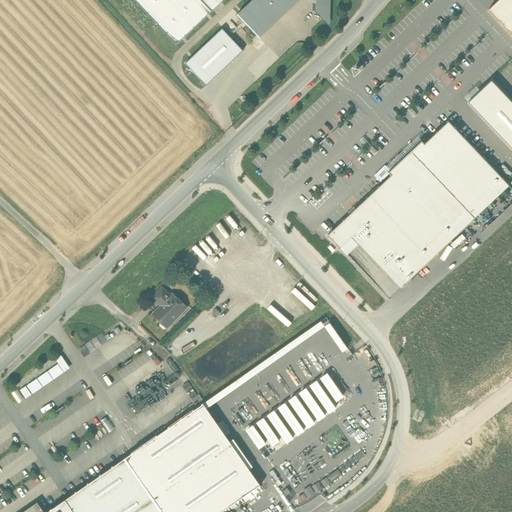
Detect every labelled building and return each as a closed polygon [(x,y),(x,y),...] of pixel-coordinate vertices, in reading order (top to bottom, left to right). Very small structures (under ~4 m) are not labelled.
[(212,10),(202,0),(140,0),(179,41),(212,10)] [(222,0),(202,0),(212,10),(222,0)] [(252,0),(238,14),(259,37),(298,0),(252,0)] [(329,0),(315,0),(317,1),(316,10),(324,17),(329,12),(329,0)] [(511,0),(498,0),(489,9),(489,10),(511,34),(511,0)] [(221,25),(181,61),(202,84),(242,48),(221,25)] [(286,49),(274,37),(266,45),(278,57),(286,49)] [(511,100),(492,79),(468,101),(511,146),(511,100)] [(399,288),(509,180),(449,119),(448,121),(425,142),(422,139),(388,172),(392,175),(328,235),(340,247),(351,237),(358,244),(399,288)] [(358,244),(351,237),(340,247),(347,255),(358,244)] [(171,296),(162,287),(153,297),(162,305),(153,314),(167,327),(186,307),(173,293),(171,296)] [(322,325),(337,351),(346,345),(331,319),(322,325)] [(296,341),(320,325),(317,320),(293,337),(296,341)] [(83,356),(94,350),(89,340),(78,346),(83,356)] [(25,397),(70,368),(61,355),(17,384),(25,397)] [(330,371),(252,419),(268,445),(276,440),(265,423),(268,421),(281,442),(289,437),(283,427),(286,425),(292,435),(300,430),(300,429),(348,399),(330,371)] [(18,388),(11,392),(18,402),(24,397),(18,388)] [(146,488),(162,511),(221,511),(260,485),(204,403),(125,458),(132,468),(140,462),(154,482),(146,488)] [(262,444),(252,424),(244,428),(253,448),(262,444)] [(132,468),(125,458),(47,511),(44,511),(37,502),(22,511),(162,511),(146,488),(154,482),(140,462),(132,468)] [(283,494),(292,508),(307,498),(303,492),(295,497),(290,489),(283,494)]
